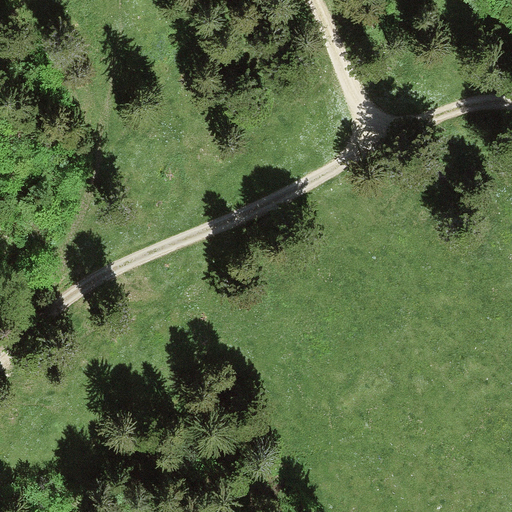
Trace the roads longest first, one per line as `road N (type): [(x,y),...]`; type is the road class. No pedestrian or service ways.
road 1 (track): [(511,102),(469,104),(369,130),(327,172),(95,278),(0,360)]
road 2 (track): [(369,130),(314,0)]
